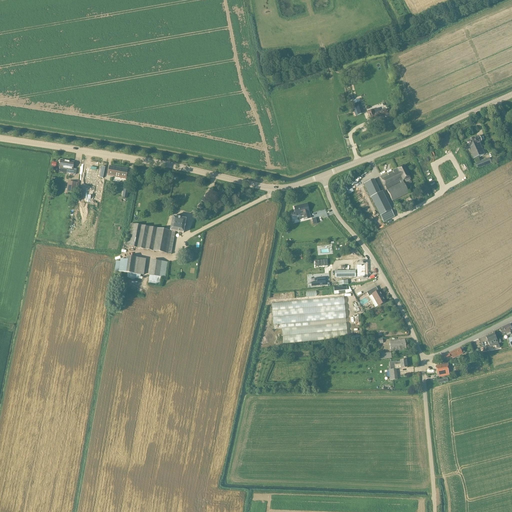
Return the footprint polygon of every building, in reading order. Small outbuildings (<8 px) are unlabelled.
[(361,104),(360,104),(354,106),(358,116),(364,113),(361,104)] [(367,111),(369,116),(370,121),(388,114),(386,109),(374,113),(373,109),(367,111)] [(469,139),(470,141),(466,142),(469,148),(474,159),(484,154),(480,143),(480,142),(482,142),(482,140),(481,137),(479,137),(478,137),(473,139),(473,137),(469,139)] [(492,164),(492,163),(490,158),(480,162),(479,159),(475,160),(476,163),(475,164),(477,169),(492,164)] [(77,169),(73,169),(74,162),(61,160),(59,172),(76,175),(77,169)] [(110,166),(108,176),(126,179),(128,169),(110,166)] [(403,166),(380,178),(386,189),(400,182),(400,183),(386,190),(392,201),(408,193),(402,181),(403,180),(409,177),(403,166)] [(84,179),(83,188),(84,187),(87,188),(87,189),(93,190),(93,191),(94,191),(94,187),(97,188),(95,196),(93,196),(92,202),(99,203),(99,204),(102,184),(98,184),(98,183),(97,183),(97,185),(94,185),(95,179),(89,178),(89,177),(88,180),(85,179),(84,179)] [(66,192),(75,193),(77,183),(68,181),(66,192)] [(352,181),(340,185),(342,190),(354,186),(352,181)] [(380,193),(377,188),(368,193),(370,197),(371,197),(373,201),(383,196),(381,192),(380,193)] [(310,218),(308,212),(309,212),(307,204),(294,207),(296,215),(302,213),(304,220),(310,218)] [(394,217),(389,206),(379,211),(384,222),(394,217)] [(185,220),(176,218),(172,217),(170,231),(131,224),(126,246),(171,254),(175,232),(183,233),(185,220)] [(116,261),(114,271),(144,276),(146,259),(128,257),(126,258),(125,260),(120,259),(120,262),(116,261)] [(149,275),(150,276),(148,284),(160,286),(161,278),(166,278),(168,263),(161,262),(161,261),(151,260),(149,275)] [(356,264),(356,276),(364,276),(364,264),(356,264)] [(311,286),(326,285),(325,277),(316,278),(316,282),(311,282),(311,286)] [(351,292),(348,286),(333,288),(334,295),(346,293),(349,293),(351,292)] [(371,295),(378,306),(386,302),(379,290),(378,291),(376,287),(366,293),(369,297),(371,295)] [(344,298),(272,304),(274,325),(345,319),(344,298)] [(346,323),(282,328),(283,344),(347,339),(346,323)] [(511,331),(511,328),(510,324),(500,329),(503,336),(511,331)] [(494,334),(486,337),(489,344),(490,347),(496,345),(497,348),(500,347),(497,341),(494,334)] [(389,342),(391,351),(405,349),(404,340),(397,341),(389,342)] [(462,348),(460,348),(450,353),(451,353),(444,356),(446,361),(453,358),(463,354),(465,353),(464,351),(464,350),(464,349),(463,348),(462,348)] [(391,358),(391,352),(383,353),(383,351),(377,352),(377,360),(391,358)] [(395,366),(400,365),(401,369),(407,368),(406,360),(389,362),(390,370),(389,370),(390,380),(398,379),(396,369),(395,366)] [(436,366),(438,374),(449,372),(448,364),(436,366)] [(462,366),(455,368),(456,374),(457,375),(462,374),(462,373),(463,373),(462,366)]
